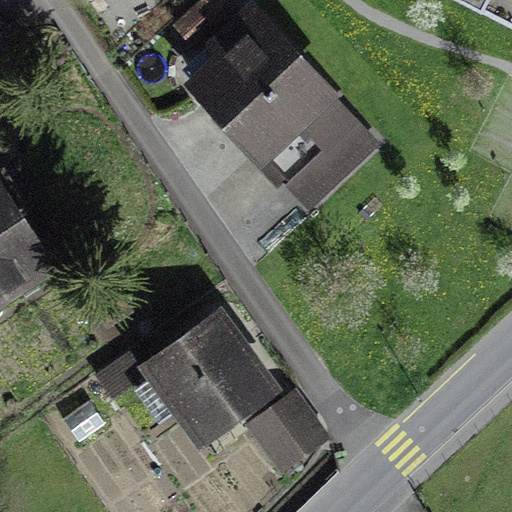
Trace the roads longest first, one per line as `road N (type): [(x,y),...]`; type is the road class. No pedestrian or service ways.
road 1 (residential): [(380,473),(53,0)]
road 2 (tertiary): [(380,473),(511,350)]
